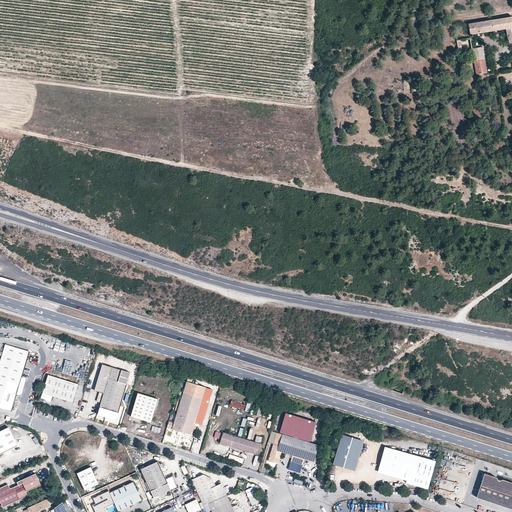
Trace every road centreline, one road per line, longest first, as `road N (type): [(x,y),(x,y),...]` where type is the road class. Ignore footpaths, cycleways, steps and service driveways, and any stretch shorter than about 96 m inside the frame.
road 1 (trunk): [(0,298),(511,456)]
road 2 (trunk): [(511,440),(0,282)]
road 3 (track): [(0,128),(511,229)]
road 4 (tertiary): [(0,210),(240,287),(456,326)]
road 5 (residential): [(285,503),(263,479),(80,424),(64,430),(54,448),(80,511)]
road 6 (residential): [(461,511),(418,496),(345,492),(316,499)]
